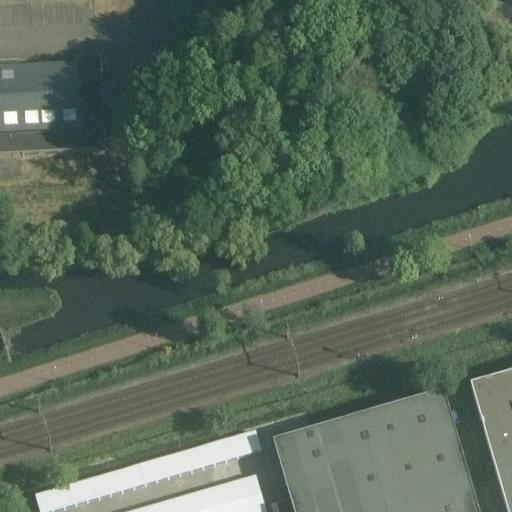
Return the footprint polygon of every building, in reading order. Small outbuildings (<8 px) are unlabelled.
[(18,65),(0,65),(0,158),(106,153),(101,61),(76,62),(76,72),(19,75),(18,65)] [(511,511),(511,378),(471,391),(505,511),(511,511)] [(477,511),(444,398),(273,447),(292,511),(477,511)] [(249,458),(262,454),(256,435),(243,439),(249,458)] [(249,458),(243,439),(231,442),(237,461),(249,458)] [(220,445),(226,465),(237,461),(231,442),(220,445)] [(208,449),(214,468),(226,465),(220,445),(208,449)] [(197,452),(203,471),(214,468),(208,449),(197,452)] [(185,455),(191,475),(203,471),(197,452),(185,455)] [(185,455),(174,459),(179,478),(191,475),(185,455)] [(174,459),(162,462),(168,481),(179,478),(174,459)] [(151,465),(156,485),(168,481),(162,462),(151,465)] [(156,485),(151,465),(139,469),(145,488),(156,485)] [(133,491),(145,488),(139,469),(128,472),(133,491)] [(116,475),(122,495),(133,491),(128,472),(116,475)] [(105,479),(110,498),(122,495),(116,475),(105,479)] [(99,502),(110,498),(105,479),(93,482),(99,502)] [(250,502),(262,498),(256,480),(244,483),(250,502)] [(87,505),(99,502),(93,482),(82,485),(87,505)] [(244,483),(233,487),(238,505),(250,502),(244,483)] [(87,505),(82,485),(70,489),(76,508),(87,505)] [(226,509),(238,505),(233,487),(221,490),(226,509)] [(76,508),(70,489),(59,492),(64,511),(76,508)] [(215,511),(226,509),(221,490),(210,493),(214,511),(215,511)] [(47,496),(51,511),(62,511),(64,511),(59,492),(47,496)] [(198,497),(202,511),(214,511),(210,493),(198,497)] [(51,511),(47,496),(36,499),(39,511),(51,511)] [(186,500),(189,511),(202,511),(198,497),(186,500)] [(265,511),(262,498),(250,502),(252,511),(265,511)] [(189,511),(186,500),(175,504),(177,511),(189,511)] [(239,511),(252,511),(250,502),(238,505),(239,511)]
